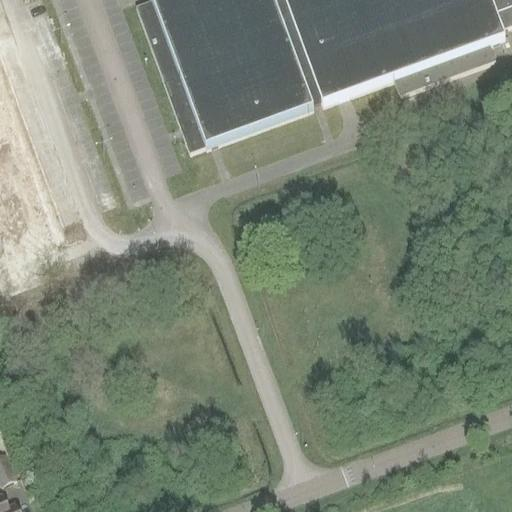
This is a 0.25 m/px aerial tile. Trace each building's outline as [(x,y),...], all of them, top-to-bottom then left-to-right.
[(511,0),(149,0),(152,5),(136,11),(164,87),(190,157),(205,151),(206,153),(313,114),(312,109),(320,106),(322,111),(394,85),(400,101),(495,66),(489,50),(505,44),(501,34),(511,30),(511,0)] [(15,254),(53,241),(0,87),(0,241),(0,242),(0,240),(0,231),(7,229),(15,254)] [(0,488),(2,493),(18,485),(6,459),(0,461),(0,488)] [(29,478),(20,482),(29,501),(38,497),(29,478)] [(0,511),(16,511),(15,510),(11,511),(7,511),(2,501),(0,502),(0,511)]
